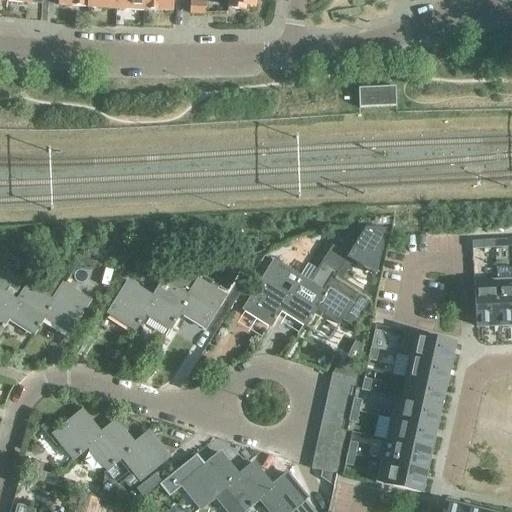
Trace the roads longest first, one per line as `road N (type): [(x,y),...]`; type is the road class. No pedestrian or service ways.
road 1 (residential): [(0,491),(29,394),(55,379),(76,377),(171,407),(227,407)]
road 2 (residential): [(0,48),(183,57),(288,52)]
road 3 (residential): [(288,52),(358,44),(511,0)]
road 4 (residential): [(227,407),(247,440),(273,443),(303,423),(300,383),(291,372),(261,366)]
road 5 (residential): [(511,361),(482,365),(470,381),(446,486)]
